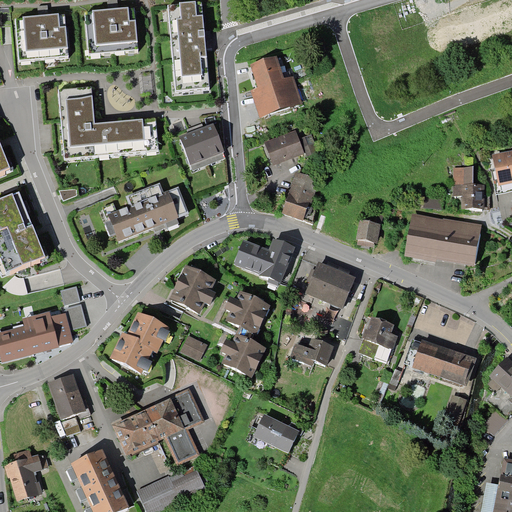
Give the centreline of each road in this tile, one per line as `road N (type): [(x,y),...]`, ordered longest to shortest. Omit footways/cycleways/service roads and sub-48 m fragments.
road 1 (residential): [(511,80),(386,128),(372,123),(335,13)]
road 2 (residential): [(472,307),(297,231),(242,219)]
road 3 (residential): [(120,301),(66,246),(14,91)]
road 4 (residential): [(242,219),(234,46)]
road 5 (residential): [(242,219),(182,244),(120,301)]
road 6 (unknown): [(77,363),(131,392),(191,389),(204,411)]
